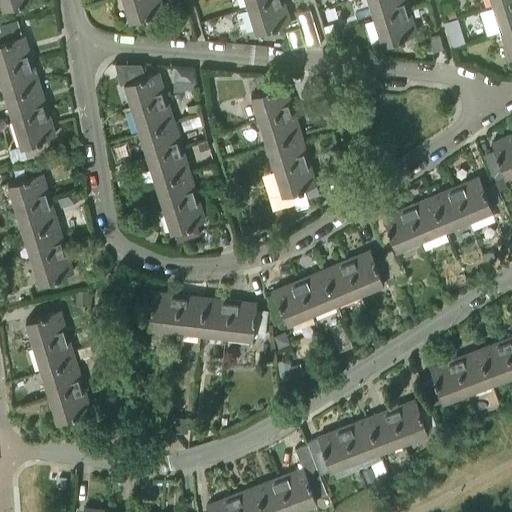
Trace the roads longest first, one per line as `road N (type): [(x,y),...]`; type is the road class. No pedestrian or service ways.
road 1 (residential): [(79,41),(112,234),(141,256),(186,265),(247,260),(301,238),(494,107)]
road 2 (residential): [(2,446),(166,463),(211,451),(257,434),(511,275)]
road 3 (residential): [(494,107),(455,74),(79,41)]
